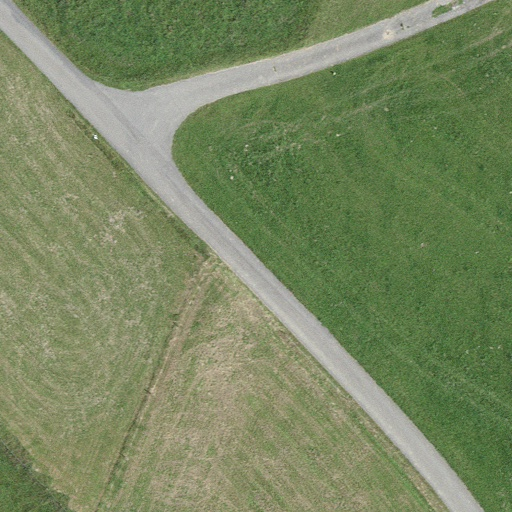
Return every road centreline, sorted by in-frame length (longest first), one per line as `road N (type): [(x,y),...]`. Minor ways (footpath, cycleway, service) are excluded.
road 1 (unclassified): [(467,511),(377,405),(0,8)]
road 2 (track): [(107,119),(305,64),(470,0)]
